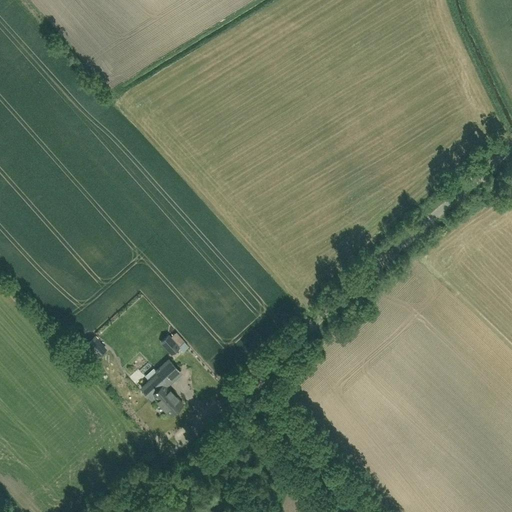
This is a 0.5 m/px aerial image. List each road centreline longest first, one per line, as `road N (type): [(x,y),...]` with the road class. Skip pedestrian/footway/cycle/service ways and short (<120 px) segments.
road 1 (residential): [(253,379),(511,146)]
road 2 (residential): [(107,511),(253,379)]
road 3 (residential): [(356,511),(253,379)]
